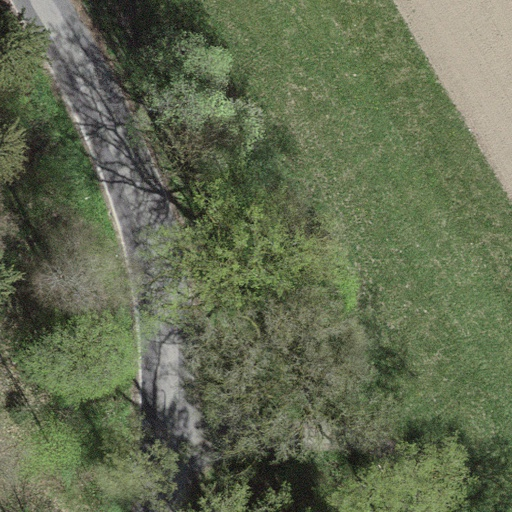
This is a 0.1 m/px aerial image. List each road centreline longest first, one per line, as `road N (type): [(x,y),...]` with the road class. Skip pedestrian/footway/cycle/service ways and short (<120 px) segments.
road 1 (unclassified): [(40,0),(75,62),(148,241),(163,364),(156,511)]
road 2 (track): [(148,241),(229,291),(390,430),(435,511)]
